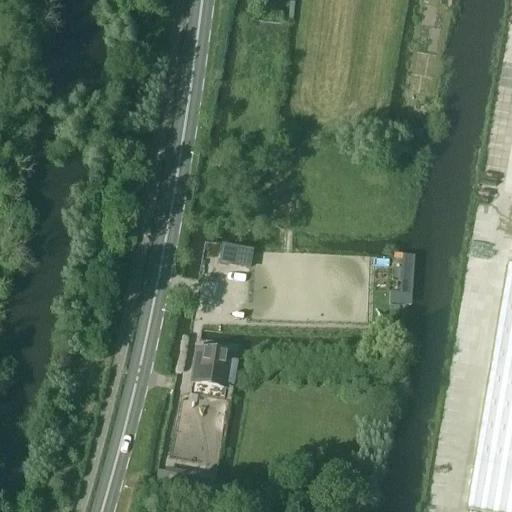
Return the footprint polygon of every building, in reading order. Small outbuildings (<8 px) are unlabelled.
[(400,258),(398,295),(411,296),(412,280),(413,262),(413,259),(400,258)] [(511,511),(511,264),(509,264),(469,501),(468,510),(481,511),(511,511)] [(228,385),(231,365),(228,365),(229,360),(218,358),(217,363),(211,362),(209,378),(207,377),(197,441),(211,443),(221,384),(228,385)] [(197,393),(199,381),(177,378),(176,390),(197,393)] [(163,472),(160,491),(210,500),(214,481),(163,472)]
